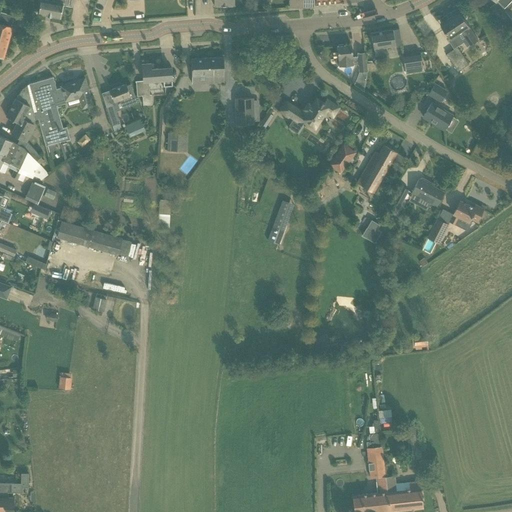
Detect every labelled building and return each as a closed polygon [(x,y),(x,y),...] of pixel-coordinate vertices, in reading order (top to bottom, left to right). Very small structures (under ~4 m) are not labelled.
[(46,0),(39,0),(38,14),(60,18),(62,3),(64,4),(64,5),(71,7),(72,0),(51,0),(51,1),(46,0)] [(495,0),(503,8),(505,7),(511,0),(495,0)] [(498,16),(511,33),(511,20),(505,11),(498,16)] [(459,12),(442,24),(447,32),(452,38),(459,34),(462,38),(463,37),(465,38),(470,46),(478,40),(464,19),(466,18),(462,12),(460,13),(459,12)] [(0,57),(3,58),(12,28),(11,27),(14,16),(0,13),(0,14),(0,57)] [(399,29),(371,33),(372,43),(373,50),(374,49),(375,55),(385,53),(385,48),(401,45),(400,39),(399,29)] [(359,64),(359,72),(367,71),(366,63),(365,53),(357,54),(357,57),(352,57),(351,45),(343,46),(343,45),(338,45),(338,46),(337,46),(337,48),(336,48),(336,51),(337,51),(338,59),(336,59),(336,64),(339,66),(359,64)] [(447,54),(458,72),(469,65),(458,47),(447,54)] [(402,55),(405,75),(422,72),(421,67),(423,67),(420,52),(402,55)] [(205,76),(206,83),(224,83),(223,68),(223,58),(191,59),(191,69),(191,77),(205,76)] [(366,63),(367,71),(376,70),(375,62),(366,63)] [(142,96),(143,106),(152,105),(152,95),(150,95),(148,81),(163,80),(164,88),(172,87),(171,68),(151,69),(150,64),(142,64),(143,75),(143,82),(136,83),(137,96),(142,96)] [(46,146),(48,152),(56,150),(55,144),(70,139),(67,127),(63,128),(55,103),(66,100),(65,98),(78,94),(82,108),(92,105),(84,78),(79,80),(79,82),(76,83),(75,81),(75,83),(62,87),(56,89),(53,77),(28,84),(31,94),(32,97),(36,96),(39,110),(36,111),(38,118),(45,146),(46,146)] [(125,84),(109,90),(114,102),(122,99),(125,107),(129,105),(132,104),(139,102),(131,84),(126,86),(125,84)] [(428,94),(440,101),(446,91),(434,84),(428,94)] [(19,143),(39,165),(40,165),(44,161),(41,157),(28,142),(36,126),(33,124),(36,119),(38,118),(36,111),(33,112),(30,95),(27,85),(22,89),(15,99),(6,117),(17,123),(11,134),(20,139),(18,143),(19,143)] [(235,98),(236,125),(254,125),(254,121),(254,101),(254,98),(235,98)] [(296,121),(299,117),(314,127),(325,112),(332,117),(338,107),(326,99),(324,103),(316,98),(311,105),(308,103),(302,112),(285,101),(279,111),(288,117),(289,116),(296,121)] [(423,117),(443,129),(452,115),(431,103),(423,117)] [(115,106),(107,109),(112,126),(115,125),(120,123),(116,110),(115,106)] [(260,124),(265,128),(273,116),(267,112),(260,124)] [(125,126),(130,137),(146,130),(140,119),(125,126)] [(86,133),(78,141),(83,146),(91,138),(86,133)] [(169,133),(168,151),(179,151),(180,133),(169,133)] [(0,136),(0,171),(4,173),(7,167),(8,164),(19,169),(18,172),(15,170),(12,177),(23,182),(26,175),(29,177),(33,178),(34,176),(42,180),(48,175),(46,172),(40,165),(39,165),(19,143),(18,143),(17,145),(7,140),(0,136)] [(328,165),(340,173),(355,152),(343,144),(328,165)] [(356,183),(373,193),(396,152),(383,145),(378,153),(375,151),(356,183)] [(419,179),(411,193),(414,194),(430,203),(436,206),(444,193),(427,183),(428,182),(428,180),(422,177),(421,178),(420,179),(419,179)] [(25,199),(37,205),(45,189),(43,188),(44,187),(37,184),(37,185),(32,183),(25,199)] [(386,215),(401,222),(404,216),(397,213),(409,190),(401,186),(391,205),(386,215)] [(44,196),(53,199),(56,192),(48,188),(44,196)] [(0,200),(2,195),(0,193),(0,219),(1,220),(7,223),(11,213),(3,210),(4,208),(0,205),(0,200)] [(159,226),(170,226),(171,199),(160,199),(159,226)] [(282,199),(273,226),(286,230),(294,203),(282,199)] [(449,221),(467,230),(471,223),(468,222),(470,218),(477,221),(478,218),(483,209),(476,206),(475,208),(460,201),(455,210),(449,221)] [(42,208),(39,216),(45,219),(46,218),(48,219),(51,212),(49,211),(42,208)] [(76,211),(74,217),(84,220),(86,214),(76,211)] [(427,238),(438,243),(448,224),(437,218),(427,238)] [(371,220),(361,236),(374,243),(381,231),(377,229),(379,225),(371,220)] [(118,254),(127,257),(131,242),(100,233),(62,221),(57,237),(118,255),(118,254)] [(390,234),(382,239),(385,244),(393,239),(390,234)] [(16,250),(0,243),(0,251),(13,257),(16,250)] [(424,258),(419,262),(422,267),(428,263),(424,258)] [(34,259),(32,264),(45,270),(47,265),(34,259)] [(0,296),(6,298),(11,287),(0,282),(0,296)] [(92,309),(104,312),(107,300),(95,297),(92,309)] [(47,313),(46,320),(57,322),(58,315),(47,313)] [(0,334),(17,342),(21,335),(0,326),(0,334)] [(412,338),(414,348),(428,346),(426,336),(412,338)] [(22,369),(13,370),(13,378),(23,377),(22,369)] [(60,376),(58,389),(71,390),(72,378),(71,378),(71,374),(62,373),(61,377),(60,376)] [(390,409),(378,411),(379,418),(391,417),(391,409),(390,409)] [(399,430),(406,460),(422,456),(415,426),(399,430)] [(370,442),(366,442),(367,448),(366,448),(370,479),(375,478),(386,477),(381,433),(370,434),(369,435),(370,442)] [(0,511),(13,511),(14,497),(8,497),(8,493),(24,493),(25,492),(23,492),(23,488),(28,488),(28,474),(21,473),(21,483),(5,483),(5,484),(0,484),(0,511)] [(396,491),(387,492),(390,511),(423,508),(421,491),(420,482),(410,483),(396,484),(396,491)] [(379,493),(352,496),(352,498),(353,511),(386,511),(390,511),(387,492),(379,493)]
